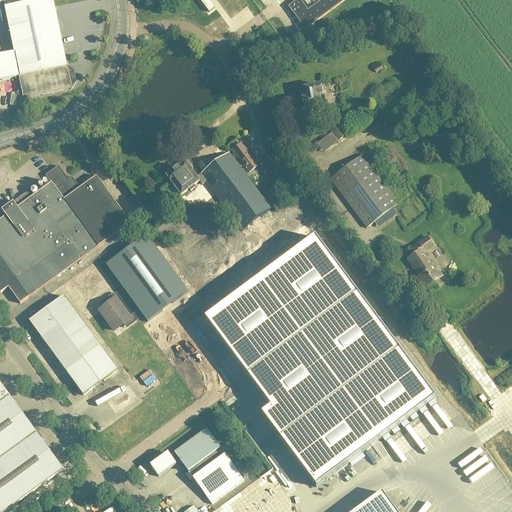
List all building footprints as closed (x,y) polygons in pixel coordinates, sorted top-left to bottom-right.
[(70,89),(61,44),(51,0),(45,0),(4,9),(13,53),(0,56),(0,81),(18,77),(23,99),(70,89)] [(214,9),(207,0),(197,0),(208,14),(214,9)] [(297,0),(287,8),(295,19),(304,31),(345,0),(322,0),(307,11),(298,0),(297,0)] [(379,65),(372,69),(375,74),(382,70),(379,65)] [(298,94),(299,98),(302,100),(304,111),(319,108),(319,109),(326,107),(323,96),(322,96),(320,86),(300,90),(298,94)] [(326,127),(330,134),(337,142),(345,136),(334,121),(326,127)] [(241,144),(230,152),(247,174),(262,164),(253,152),(249,155),(241,144)] [(184,163),(165,177),(180,197),(198,183),(201,187),(205,184),(241,232),(270,210),(228,154),(196,178),(184,163)] [(268,156),(262,160),(272,174),(278,169),(268,156)] [(44,176),(50,184),(32,198),(28,192),(0,212),(0,294),(8,289),(20,305),(130,224),(95,177),(75,192),(57,167),(44,176)] [(147,323),(187,294),(146,237),(105,267),(147,323)] [(261,416),(316,489),(435,400),(315,238),(205,321),(271,409),(261,416)] [(112,295),(102,303),(105,308),(99,312),(113,332),(130,320),(112,295)] [(63,298),(28,322),(82,397),(116,372),(63,298)] [(0,511),(5,511),(62,471),(40,442),(41,439),(29,422),(26,422),(0,386),(0,511)] [(243,482),(223,454),(205,431),(173,454),(174,455),(170,458),(167,454),(149,467),(158,478),(175,465),(179,462),(211,506),(243,482)] [(226,509),(227,511),(242,511),(259,500),(253,491),(226,509)] [(394,511),(381,494),(356,511),(394,511)]
